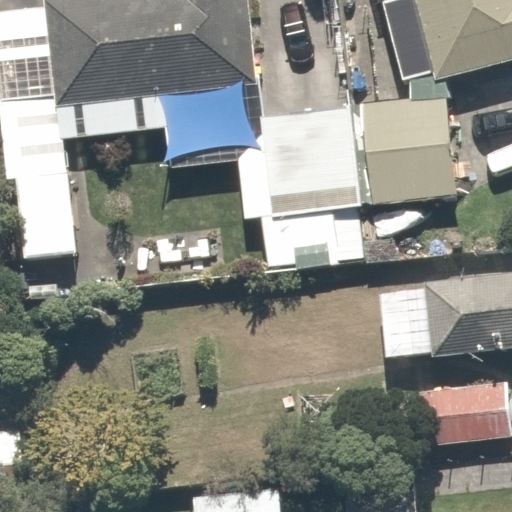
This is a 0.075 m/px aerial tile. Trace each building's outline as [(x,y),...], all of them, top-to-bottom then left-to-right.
[(262,88),(252,0),(49,0),(61,109),(262,88)] [(511,0),(419,0),(442,85),(511,66),(511,0)] [(447,119),(354,128),(365,242),(458,233),(447,119)] [(87,172),(23,173),(24,304),(89,304),(87,172)] [(511,275),(432,284),(439,357),(511,349),(511,275)] [(511,465),(501,403),(409,419),(422,492),(511,475),(511,465)] [(0,510),(39,508),(32,428),(0,430),(0,510)] [(289,511),(290,493),(204,492),(203,511),(289,511)] [(424,511),(422,492),(353,500),(354,511),(424,511)]
